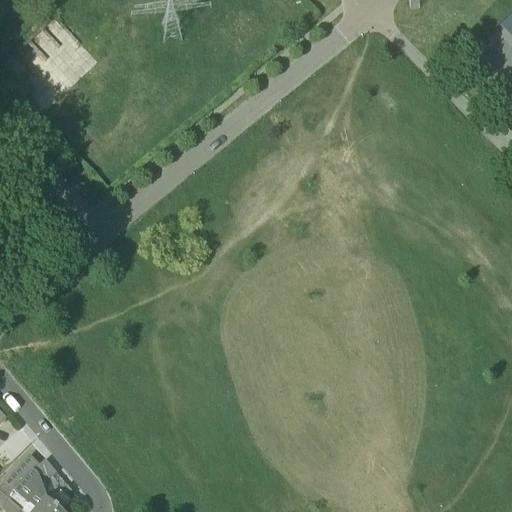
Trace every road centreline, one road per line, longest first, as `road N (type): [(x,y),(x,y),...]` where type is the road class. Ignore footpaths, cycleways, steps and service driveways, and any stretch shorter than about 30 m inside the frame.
road 1 (residential): [(99,235),(362,8)]
road 2 (residential): [(509,154),(362,8)]
road 3 (residential): [(98,511),(94,494),(0,388)]
road 4 (residential): [(99,235),(0,130)]
road 5 (residential): [(0,332),(99,235)]
